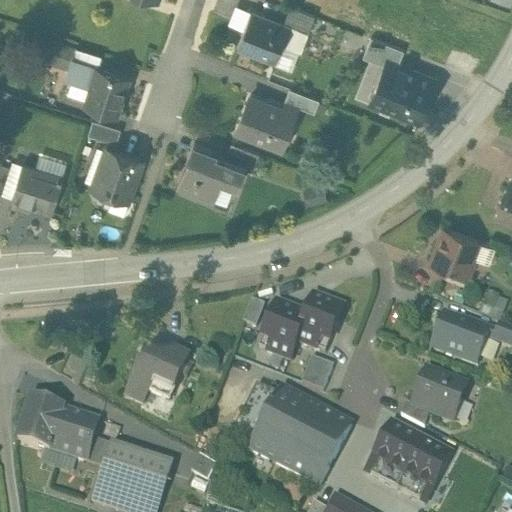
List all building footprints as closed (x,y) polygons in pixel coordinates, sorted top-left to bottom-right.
[(315,15),(291,5),(286,18),(311,27),(315,15)] [(284,22),(252,10),(237,48),(290,68),(297,49),(283,44),(290,25),(284,22)] [(311,27),(286,18),(284,22),(290,25),(283,44),(297,49),(302,51),(311,27)] [(404,51),(371,37),(363,57),(385,66),(387,61),(398,65),(404,51)] [(98,67),(74,60),(76,52),(54,45),(50,58),(48,57),(48,59),(49,60),(71,67),(68,77),(92,85),(85,105),(117,115),(130,77),(98,67)] [(102,56),(77,48),(76,52),(74,60),(98,67),(102,56)] [(398,65),(387,61),(385,66),(371,102),(419,121),(436,80),(398,65)] [(320,99),(292,88),(287,101),(315,112),(320,99)] [(295,113),(250,96),(237,129),(282,147),(295,113)] [(121,129),(93,120),(88,136),(117,145),(121,129)] [(260,153),(232,142),(225,159),(246,167),(246,168),(253,171),(260,153)] [(212,150),(194,143),(177,186),(214,200),(222,179),(239,185),(246,168),(246,167),(225,159),(211,154),(212,150)] [(141,161),(107,148),(93,187),(99,188),(101,194),(108,196),(113,194),(128,199),(141,161)] [(0,162),(0,192),(3,193),(11,166),(0,162)] [(62,177),(23,165),(12,199),(47,210),(52,194),(57,195),(62,177)] [(511,181),(497,216),(511,222),(511,181)] [(307,203),(327,199),(324,184),(304,187),(307,203)] [(479,242),(444,228),(431,263),(444,268),(466,276),(466,275),(467,273),(470,274),(475,260),(472,259),(479,242)] [(466,276),(444,268),(440,280),(470,291),(475,279),(466,275),(466,276)] [(480,313),(503,320),(509,298),(486,292),(480,313)] [(315,296),(308,313),(297,343),(328,355),(346,308),(315,296)] [(308,313),(277,301),(258,349),(289,361),(297,343),(308,313)] [(491,332),(444,314),(431,348),(478,366),(491,332)] [(511,327),(501,323),(496,336),(511,342),(511,327)] [(190,359),(151,341),(143,358),(140,363),(141,363),(125,396),(144,405),(150,394),(170,403),(190,359)] [(313,356),(302,382),(324,391),(335,365),(313,356)] [(467,387),(428,372),(415,406),(414,407),(431,414),(454,422),(467,387)] [(258,386),(238,423),(258,434),(279,397),(258,386)] [(352,426),(284,390),(279,397),(258,434),(249,449),(249,450),(321,486),(352,426)] [(65,409),(32,399),(18,441),(50,451),(60,454),(74,413),(64,410),(65,409)] [(431,414),(414,407),(415,406),(407,403),(402,417),(425,429),(431,414)] [(100,422),(74,413),(60,454),(88,463),(88,462),(94,440),(100,422)] [(258,434),(238,423),(230,439),(249,449),(258,434)] [(451,456),(393,426),(368,474),(425,504),(451,456)] [(113,446),(94,440),(88,462),(105,468),(113,446)] [(158,511),(174,466),(113,446),(105,468),(94,504),(117,511),(158,511)] [(217,465),(200,455),(192,471),(209,481),(217,465)] [(360,511),(335,497),(328,511),(326,511),(360,511)] [(314,503),(309,511),(326,511),(328,511),(314,503)]
